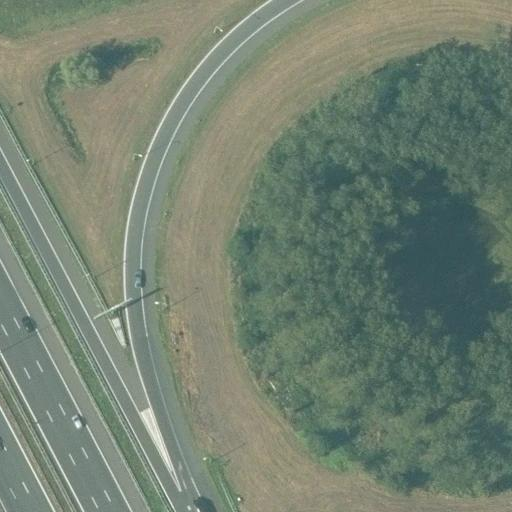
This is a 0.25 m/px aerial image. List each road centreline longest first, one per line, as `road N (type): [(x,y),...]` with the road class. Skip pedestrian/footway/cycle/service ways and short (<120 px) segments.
road 1 (motorway): [(180,496),(136,314),(142,202),(186,98),(232,39),(286,0)]
road 2 (motorway): [(180,496),(0,163)]
road 3 (motorway): [(103,511),(0,312)]
road 4 (track): [(0,38),(126,0)]
